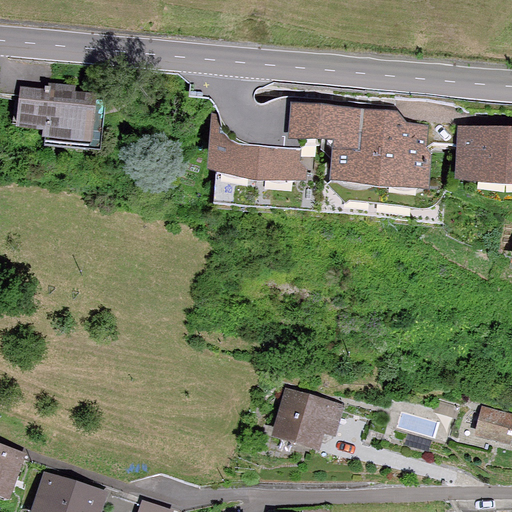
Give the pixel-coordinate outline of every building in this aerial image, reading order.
[(97,96),(22,90),(19,132),(50,135),(49,150),(92,153),(97,96)] [(396,113),(301,108),(299,136),(345,138),(343,185),(436,189),(439,126),(396,113)] [(511,137),(460,136),(458,187),(511,188),(511,137)] [(304,153),(212,148),(210,180),(302,185),(304,153)] [(289,396),(278,432),(316,443),(320,428),(332,432),(339,409),(289,396)] [(511,420),(489,414),(484,434),(506,440),(511,420)] [(0,452),(0,490),(5,492),(11,475),(16,476),(22,461),(0,452)] [(51,484),(42,511),(97,511),(101,499),(51,484)]
